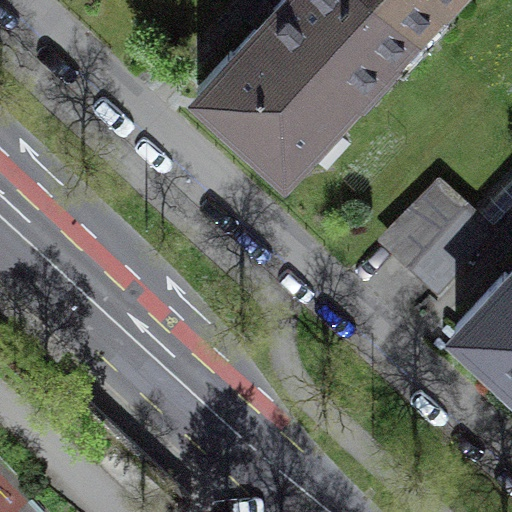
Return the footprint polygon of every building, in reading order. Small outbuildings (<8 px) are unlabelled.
[(389,49),(415,22),(390,0),(283,0),(268,17),(234,54),(232,51),(200,85),(285,163),(358,83),(364,89),(395,55),(389,49)] [(390,0),(415,22),(434,0),(390,0)] [(414,257),(465,202),(439,178),(386,231),(400,244),(414,257)] [(491,225),(465,202),(414,257),(428,270),(441,282),(491,225)] [(511,269),(509,273),(505,270),(455,324),(511,376),(511,269)]
